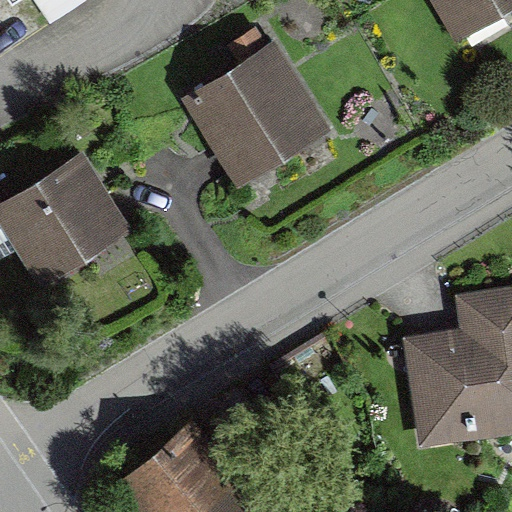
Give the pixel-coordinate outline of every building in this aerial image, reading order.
[(511,0),(408,0),(445,63),(511,24),(511,0)] [(171,120),(225,209),(318,153),(263,64),(171,120)] [(0,271),(25,311),(120,251),(71,173),(0,218),(0,271)] [(406,474),(511,457),(511,312),(442,323),(447,355),(389,364),(406,474)] [(239,511),(181,444),(104,508),(107,511),(239,511)]
